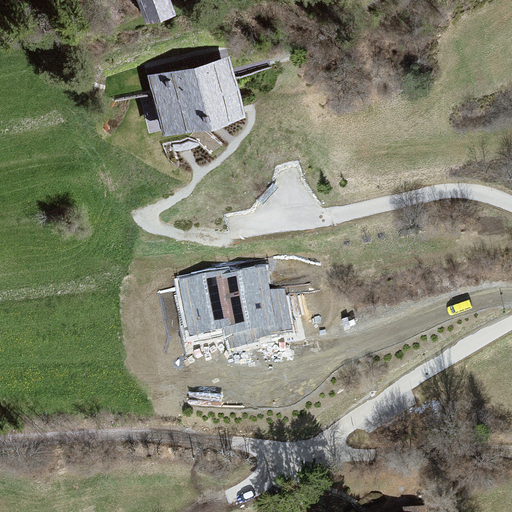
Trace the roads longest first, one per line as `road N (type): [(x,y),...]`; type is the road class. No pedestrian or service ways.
road 1 (track): [(308,457),(128,435),(0,447)]
road 2 (unclassified): [(308,457),(511,325)]
